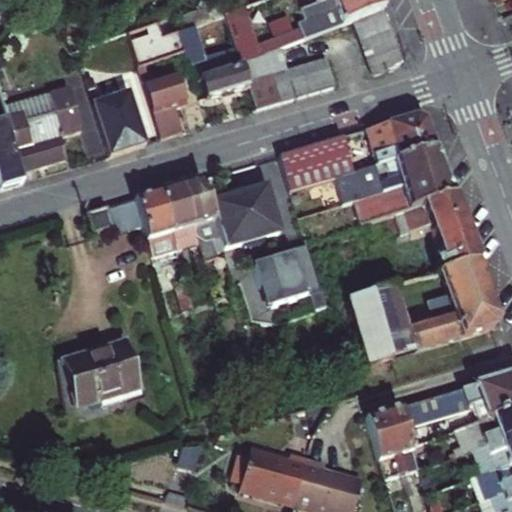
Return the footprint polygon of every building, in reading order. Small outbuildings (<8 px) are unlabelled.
[(324,0),(326,4),(298,13),(302,25),(296,27),(298,32),(292,34),(287,20),(270,27),(275,41),(256,48),(244,10),(222,18),(233,52),(238,68),(241,66),(279,52),(317,37),(351,24),(382,12),(378,0),(324,0)] [(356,37),(387,26),(382,12),(351,24),(356,37)] [(125,35),(136,73),(183,57),(176,36),(163,40),(158,24),(125,35)] [(361,50),(391,39),(387,26),(356,37),(361,50)] [(394,46),(391,39),(361,50),(365,63),(396,53),(394,46)] [(238,68),(233,52),(193,66),(204,104),(226,98),(249,91),(247,85),(241,66),(238,68)] [(279,52),(241,66),(247,85),(260,80),(273,77),(285,73),(286,73),(279,52)] [(365,63),(371,80),(393,73),(400,66),(396,53),(365,63)] [(321,95),(334,91),(329,77),(325,63),(325,61),(312,65),(321,95)] [(308,99),(321,95),(312,65),(299,69),(308,99)] [(286,73),(285,73),(294,103),(308,99),(299,69),(286,73)] [(160,143),(182,137),(177,126),(173,114),(200,105),(188,72),(141,87),(160,143)] [(294,103),(285,73),(273,77),(282,107),(294,103)] [(273,77),(260,80),(269,110),(282,107),(273,77)] [(247,85),(249,91),(256,115),(269,110),(260,80),(247,85)] [(69,137),(80,134),(68,91),(43,98),(63,164),(64,163),(58,141),(69,137)] [(129,92),(90,104),(107,159),(146,147),(129,92)] [(6,127),(20,176),(41,170),(63,164),(43,98),(1,110),(6,127)] [(0,185),(2,191),(22,185),(20,176),(6,127),(1,110),(0,110),(0,185)] [(373,159),(375,170),(435,151),(424,122),(415,119),(390,126),(365,133),(373,159)] [(286,190),(288,196),(333,183),(351,177),(349,167),(341,140),(277,159),(286,190)] [(401,191),(422,185),(421,182),(443,174),(439,163),(435,151),(375,170),(351,177),(333,183),(340,209),(354,205),(401,191)] [(349,167),(351,177),(375,170),(373,159),(349,167)] [(354,205),(361,228),(394,218),(424,209),(453,200),(443,174),(421,182),(422,185),(401,191),(354,205)] [(210,245),(218,242),(207,206),(200,182),(189,186),(178,189),(196,249),(201,267),(215,263),(210,245)] [(157,195),(175,255),(196,249),(178,189),(168,192),(157,195)] [(235,198),(207,206),(218,242),(222,255),(277,238),(263,190),(235,198)] [(144,199),(132,202),(151,265),(176,259),(175,255),(157,195),(144,199)] [(424,209),(430,229),(440,263),(433,265),(436,273),(443,271),(444,275),(475,266),(464,233),(453,200),(424,209)] [(132,202),(105,211),(112,231),(115,239),(128,235),(140,231),(132,202)] [(394,218),(400,238),(430,229),(424,209),(394,218)] [(91,238),(112,231),(105,211),(85,217),(91,238)] [(270,260),(272,265),(306,255),(304,250),(270,260)] [(251,271),(263,312),(318,296),(306,255),(272,265),(251,271)] [(485,294),(475,266),(444,275),(437,277),(437,280),(441,288),(438,289),(441,296),(444,295),(447,304),(444,305),(447,311),(403,324),(412,354),(492,331),(496,323),(485,294)] [(184,287),(175,290),(183,314),(191,312),(184,287)] [(364,368),(412,354),(403,324),(393,291),(345,305),(364,368)] [(230,296),(212,301),(215,313),(234,308),(230,296)] [(123,344),(60,363),(74,414),(137,395),(123,344)] [(511,412),(511,377),(458,393),(398,411),(404,433),(479,409),(484,423),(511,412)] [(377,466),(392,462),(411,456),(410,451),(404,433),(398,411),(363,422),(377,466)] [(454,461),(469,455),(511,438),(511,412),(484,423),(452,434),(452,436),(458,451),(451,453),(454,461)] [(478,478),(511,465),(511,438),(469,455),(478,478)] [(417,475),(431,469),(425,445),(410,451),(411,456),(417,473),(417,475)] [(199,450),(177,456),(174,470),(192,475),(199,450)] [(289,511),(290,511),(304,462),(287,458),(286,463),(273,459),(248,452),(245,462),(235,459),(227,486),(238,489),(236,497),(289,511)] [(392,462),(397,479),(417,473),(411,456),(392,462)] [(304,462),(290,511),(352,511),(360,483),(335,476),(322,472),(323,467),(304,462)] [(468,482),(477,506),(511,492),(511,465),(478,478),(468,482)] [(511,511),(511,492),(477,506),(478,511),(511,511)] [(438,511),(435,502),(427,505),(428,511),(438,511)]
